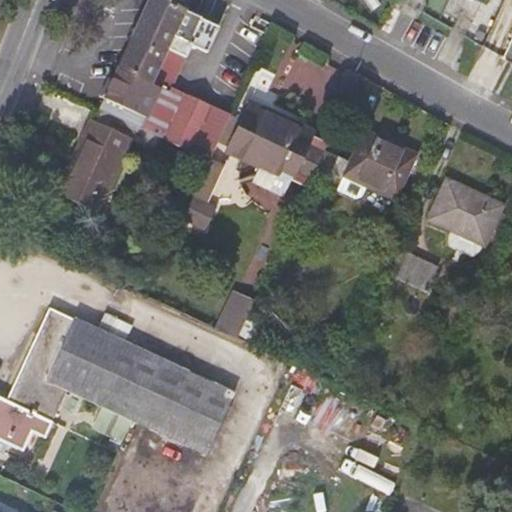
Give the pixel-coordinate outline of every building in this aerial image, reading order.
[(161,0),(149,0),(99,109),(137,127),(159,137),(208,160),(230,115),(166,85),(175,66),(180,55),(185,57),(191,45),(207,53),(219,27),(161,0)] [(360,73),(349,67),(341,84),(353,89),(360,73)] [(311,135),(250,102),(219,163),(249,179),(244,190),(246,199),(271,212),(280,195),(288,180),(306,189),(313,174),(324,151),(327,144),(311,135)] [(153,150),(159,137),(137,127),(99,109),(93,121),(90,119),(57,193),(98,212),(131,140),(153,150)] [(337,157),(326,180),(338,186),(343,176),(396,200),(417,154),(364,130),(349,162),(337,157)] [(337,157),(324,151),(313,174),(326,180),(337,157)] [(446,180),(428,219),(449,228),(484,245),(492,227),(499,214),(502,206),(446,180)] [(507,218),(499,214),(492,227),(500,231),(507,218)] [(484,245),(449,228),(446,235),(448,243),(473,255),(481,251),(484,245)] [(439,266),(402,249),(390,274),(427,291),(439,266)] [(236,340),(254,301),(233,292),(215,330),(236,340)] [(208,453),(234,394),(50,309),(6,400),(0,396),(0,439),(24,451),(33,431),(46,438),(69,389),(208,453)] [(392,402),(388,411),(415,423),(419,414),(392,402)]
